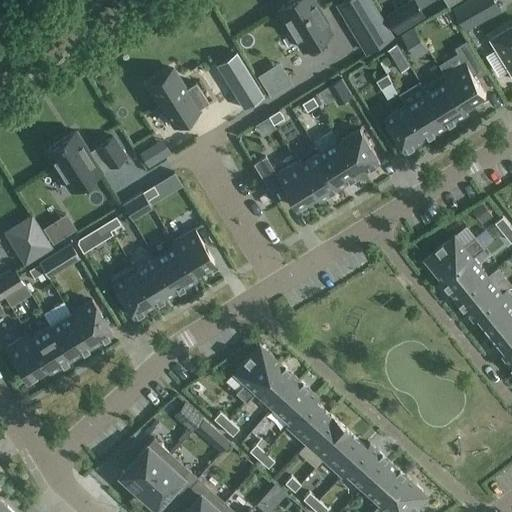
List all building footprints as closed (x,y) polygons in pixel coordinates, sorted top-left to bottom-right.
[(312,0),(291,0),(278,8),(303,49),(332,32),(312,0)] [(370,0),(344,0),(338,4),(367,51),(393,36),(370,0)] [(416,0),(408,0),(386,14),(397,33),(426,16),(416,0)] [(501,9),(496,0),(468,0),(454,8),(467,29),(501,9)] [(511,24),(491,38),(511,72),(511,24)] [(406,40),(418,33),(414,26),(402,33),(406,40)] [(458,52),(439,63),(444,72),(446,74),(445,75),(465,107),(466,107),(486,94),(476,78),(487,72),(467,40),(455,47),(458,52)] [(397,43),(389,48),(402,70),(410,64),(397,43)] [(216,64),(215,65),(243,108),(263,96),(236,52),(235,52),(236,54),(217,65),(216,64)] [(153,82),(147,85),(173,126),(198,109),(208,103),(195,82),(185,89),(173,69),(167,72),(153,81),(153,82)] [(444,72),(422,86),(426,92),(427,91),(447,124),(468,111),(466,107),(465,107),(445,75),(446,74),(444,72)] [(382,88),(393,82),(388,73),(377,80),(382,88)] [(352,94),(343,78),(329,86),(335,98),(338,103),(352,95),(352,94)] [(447,124),(427,91),(426,92),(406,104),(426,136),(447,124)] [(317,104),(312,96),(301,103),(306,111),(317,104)] [(426,136),(406,104),(385,117),(405,149),(426,136)] [(284,118),(279,109),(268,116),(273,124),(284,118)] [(380,160),(361,127),(339,140),(359,173),(380,160)] [(76,130),(47,148),(73,188),(101,170),(99,167),(108,162),(110,165),(126,155),(113,135),(97,145),(100,149),(91,154),(76,130)] [(359,173),(339,140),(319,153),(339,185),(359,173)] [(339,185),(319,153),(299,165),(298,166),(316,194),(315,194),(318,198),(339,185)] [(265,156),(253,163),(269,190),(280,183),(295,207),(315,194),(316,194),(298,166),(299,165),(297,161),(276,174),(265,156)] [(147,199),(158,193),(153,185),(142,191),(147,199)] [(142,191),(122,204),(131,220),(152,208),(150,204),(147,199),(142,191)] [(483,219),(492,212),(483,202),(475,208),(483,219)] [(120,224),(115,216),(105,222),(110,230),(120,224)] [(503,232),(511,226),(503,216),(496,222),(503,232)] [(34,218),(10,233),(27,260),(51,245),(34,218)] [(99,237),(110,230),(105,222),(94,229),(99,237)] [(511,240),(511,227),(511,226),(503,232),(511,241),(511,240)] [(213,261),(194,228),(172,242),(174,246),(175,245),(192,274),(193,273),(213,261)] [(444,280),(474,256),(485,247),(476,236),(465,245),(455,233),(426,257),(444,280)] [(48,276),(78,257),(70,244),(39,262),(44,271),(48,276)] [(192,274),(175,245),(174,246),(154,258),(174,290),(195,278),(193,273),(192,274)] [(459,298),(489,274),(474,256),(444,280),(459,298)] [(174,290),(154,258),(135,270),(134,270),(154,303),(174,290)] [(44,271),(39,262),(28,269),(33,277),(44,271)] [(154,303),(134,270),(135,270),(132,266),(110,279),(132,316),(154,303)] [(16,270),(0,279),(0,290),(4,296),(24,283),(16,270)] [(478,314),(504,293),(503,292),(489,274),(459,298),(475,318),(478,315),(478,314)] [(493,333),(511,317),(511,295),(507,289),(503,292),(504,293),(478,314),(478,315),(493,333)] [(112,332),(92,300),(70,313),(90,345),(112,332)] [(196,313),(203,327),(223,316),(215,303),(196,313)] [(90,345),(70,313),(50,326),(70,358),(90,345)] [(508,351),(511,348),(511,317),(493,333),(507,351),(508,351)] [(50,326),(30,338),(29,338),(47,366),(46,367),(49,371),(70,358),(50,326)] [(47,366),(29,338),(30,338),(28,334),(6,347),(26,380),(46,367),(47,366)] [(255,391),(280,363),(259,343),(233,372),(244,382),(235,392),(246,402),(255,392),(255,391)] [(273,407),(298,379),(280,363),(255,391),(255,392),(273,407)] [(290,423),(313,398),(313,399),(317,396),(298,379),(273,407),(290,423)] [(305,443),(330,415),(313,399),(313,398),(290,423),(286,426),(305,443)] [(229,420),(220,411),(213,418),(222,427),(229,420)] [(323,459),(348,431),(330,415),(305,443),(323,459)] [(238,428),(229,420),(222,427),(232,435),(238,428)] [(344,471),(366,447),(365,446),(348,431),(323,459),(341,476),(345,472),(344,471)] [(485,454),(498,444),(489,432),(476,443),(485,454)] [(153,437),(119,474),(137,491),(171,454),(153,437)] [(362,487),(387,459),(369,442),(365,446),(366,447),(344,471),(345,472),(362,487)] [(265,452),(255,443),(249,451),(258,459),(265,452)] [(274,460),(265,452),(258,459),(268,467),(274,460)] [(171,454),(137,491),(155,507),(172,487),(181,495),(197,478),(171,454)] [(379,504),(405,475),(387,459),(362,487),(379,503),(379,504)] [(294,491),(300,484),(291,475),(284,482),(294,491)] [(410,511),(427,495),(405,475),(379,504),(379,503),(370,511),(410,511)] [(190,503),(182,511),(214,511),(224,502),(197,478),(181,495),(190,503)] [(312,507),(318,500),(309,492),(302,499),(312,507)] [(317,511),(324,511),(327,508),(318,500),(312,507),(317,511)] [(12,511),(2,502),(0,504),(0,511),(12,511)] [(235,511),(224,502),(214,511),(253,511),(249,508),(245,511),(235,511)]
